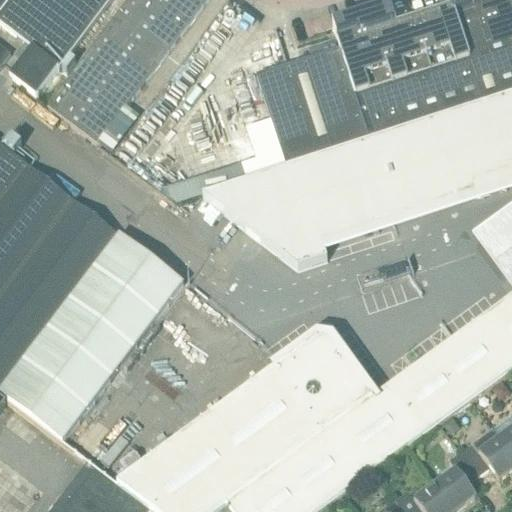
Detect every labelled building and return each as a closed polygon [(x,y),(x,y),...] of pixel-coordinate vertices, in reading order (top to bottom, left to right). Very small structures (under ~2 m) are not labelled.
[(0,0),(0,19),(14,0),(0,0)] [(14,0),(0,19),(0,26),(32,51),(9,81),(36,101),(113,0),(14,0)] [(97,148),(186,30),(209,0),(129,0),(46,109),(97,148)] [(310,62),(256,80),(281,155),(286,173),(473,112),(511,99),(511,0),(447,0),(451,11),(453,16),(398,34),(396,29),(390,12),(333,31),(336,42),(340,53),(310,62)] [(0,48),(0,70),(10,56),(0,48)] [(286,173),(202,200),(298,273),(328,264),(325,257),(322,247),(474,198),(471,188),(481,185),(481,186),(511,176),(511,174),(511,175),(511,174),(511,121),(506,103),(511,100),(511,99),(473,112),(286,173)] [(20,158),(27,148),(15,138),(7,148),(20,158)] [(0,149),(0,200),(25,168),(0,149)] [(25,168),(0,200),(0,293),(70,202),(25,168)] [(70,202),(0,293),(0,388),(115,237),(70,202)] [(511,206),(474,234),(511,286),(511,206)] [(115,237),(0,388),(0,400),(9,407),(62,447),(183,288),(115,237)] [(324,511),(511,375),(511,301),(456,342),(373,402),(222,511),(324,511)] [(276,371),(115,488),(146,511),(222,511),(373,402),(371,399),(372,398),(331,343),(316,341),(278,369),(279,369),(276,371)] [(510,396),(502,386),(492,393),(497,399),(501,396),(504,400),(510,396)] [(0,419),(9,407),(0,400),(0,419)] [(444,428),(450,437),(455,433),(452,429),(457,426),(453,421),(444,428)] [(460,456),(478,480),(489,472),(498,484),(511,474),(511,458),(499,441),(493,432),(460,456)] [(511,432),(499,441),(511,458),(511,432)] [(455,474),(435,489),(451,511),(460,511),(476,501),(467,489),(478,480),(460,456),(449,465),(455,474)] [(140,466),(133,457),(119,467),(125,476),(140,466)] [(146,511),(115,488),(88,468),(53,511),(146,511)] [(451,511),(435,489),(414,504),(407,495),(396,503),(402,511),(451,511)] [(402,511),(396,503),(383,511),(402,511)]
